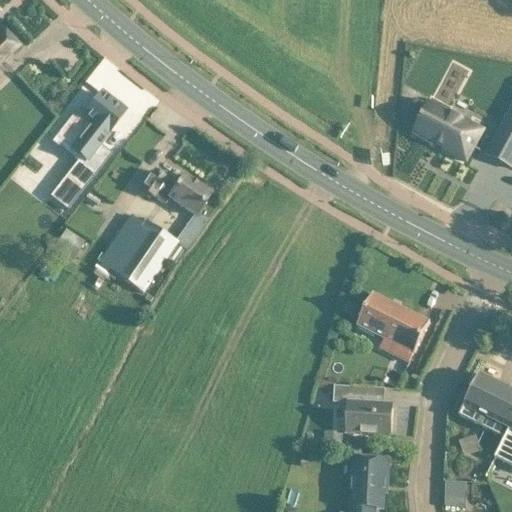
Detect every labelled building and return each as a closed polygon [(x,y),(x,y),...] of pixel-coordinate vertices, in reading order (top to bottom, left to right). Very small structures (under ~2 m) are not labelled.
[(0,65),(19,48),(5,33),(0,36),(0,65)] [(77,110),(55,139),(85,163),(71,180),(84,190),(111,155),(99,146),(108,136),(125,114),(100,95),(83,116),(77,110)] [(478,151),(488,134),(449,113),(451,110),(432,100),(414,133),(444,149),(443,151),(467,163),(475,149),(478,151)] [(511,169),(511,108),(487,156),(511,169)] [(154,173),(142,191),(164,206),(169,198),(196,217),(198,214),(208,221),(216,210),(206,203),(211,196),(184,177),(176,189),(166,182),(166,181),(154,173)] [(18,235),(40,248),(59,214),(38,201),(18,235)] [(131,218),(98,266),(143,296),(167,260),(177,246),(178,245),(173,242),(146,223),(143,226),(131,218)] [(414,355),(415,355),(430,324),(373,296),(358,327),(398,347),(393,356),(410,364),(414,355)] [(501,439),(511,416),(511,391),(481,376),(460,417),(501,439)] [(366,405),(367,389),(335,387),(334,405),(350,406),(348,435),(390,437),(392,407),(366,405)] [(511,416),(501,439),(504,441),(495,459),(511,467),(511,464),(511,416)] [(385,483),(387,484),(389,463),(353,461),(351,509),(352,509),(351,511),(375,511),(375,510),(383,511),(385,483)] [(447,486),(446,509),(465,509),(466,486),(447,486)]
